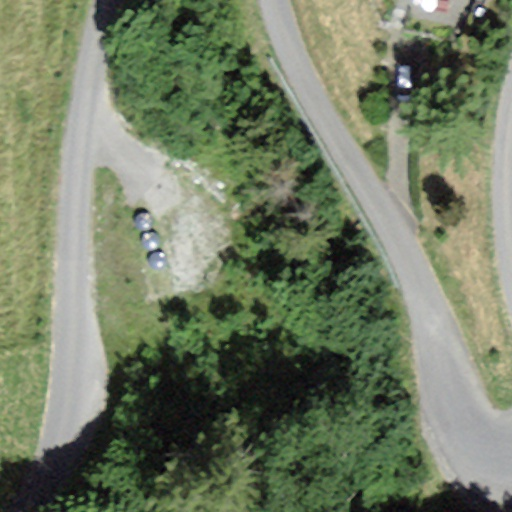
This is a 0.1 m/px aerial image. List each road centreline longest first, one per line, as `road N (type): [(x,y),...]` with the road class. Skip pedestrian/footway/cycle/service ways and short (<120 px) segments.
road 1 (unclassified): [(109,0),(88,87),(72,223),(65,410),(54,467),(31,511)]
road 2 (unclassified): [(511,446),(488,444),(465,419),(416,281),(298,67),(274,0)]
road 3 (unclassified): [(511,116),(511,260)]
